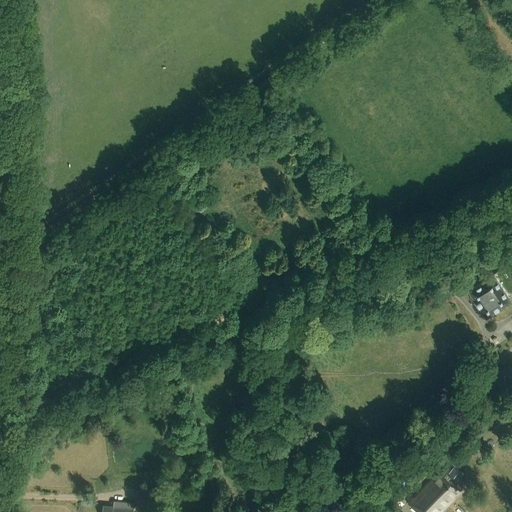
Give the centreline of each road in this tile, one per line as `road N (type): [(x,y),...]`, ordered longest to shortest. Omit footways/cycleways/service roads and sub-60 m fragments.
road 1 (track): [(5,258),(384,0)]
road 2 (track): [(0,21),(12,122),(5,258)]
road 3 (track): [(0,493),(97,498),(133,491)]
